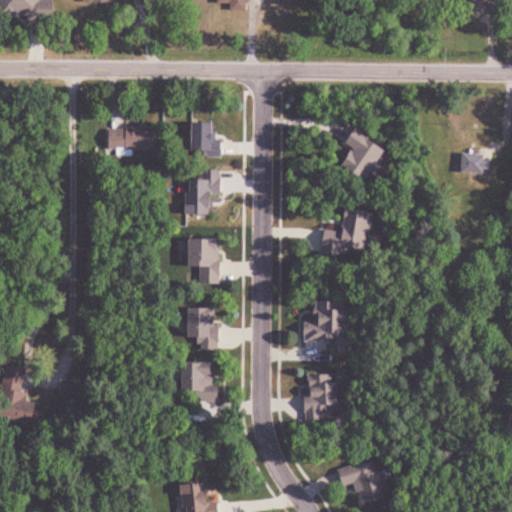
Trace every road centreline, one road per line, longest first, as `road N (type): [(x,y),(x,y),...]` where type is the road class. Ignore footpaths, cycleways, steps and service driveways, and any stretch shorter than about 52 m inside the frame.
road 1 (residential): [(0,70),(511,74)]
road 2 (residential): [(305,511),(269,453),(261,409),(263,72)]
